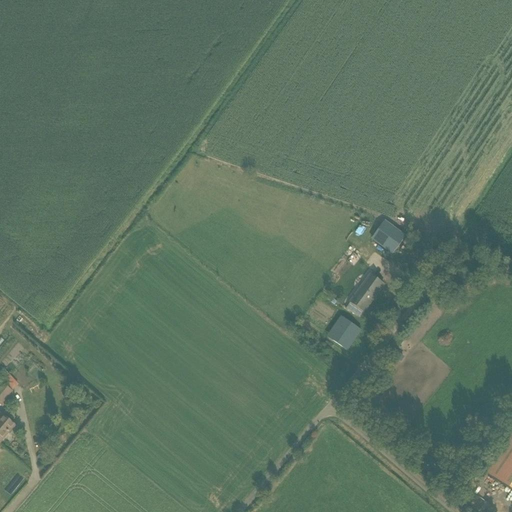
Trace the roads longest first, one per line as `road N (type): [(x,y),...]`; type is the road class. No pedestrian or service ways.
road 1 (unclassified): [(327,410),(446,268)]
road 2 (unclassified): [(447,511),(327,410)]
road 3 (unclassified): [(242,511),(327,410)]
